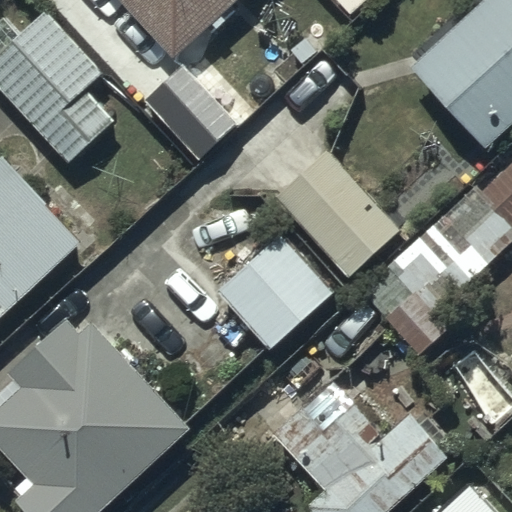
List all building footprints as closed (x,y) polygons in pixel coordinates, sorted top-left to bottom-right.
[(260,0),(125,0),(185,66),(260,0)] [(511,134),(511,0),(501,0),(425,73),(498,148),(511,134)] [(102,76),(52,21),(0,67),(0,83),(70,160),(112,122),(84,92),(102,76)] [(232,128),(185,75),(155,101),(202,154),(232,128)] [(402,239),(330,160),(281,204),(354,283),(402,239)] [(511,175),(372,302),(430,365),(465,333),(444,310),(511,249),(511,175)] [(0,328),(77,259),(13,188),(0,199),(0,328)] [(331,310),(284,255),(228,302),(276,357),(331,310)] [(99,511),(185,433),(96,338),(83,350),(67,333),(22,374),(37,390),(0,423),(0,434),(49,487),(32,503),(39,511),(99,511)] [(394,511),(446,462),(415,430),(384,459),(353,427),(366,414),(338,385),(283,437),(336,493),(316,511),(317,511),(394,511)]
